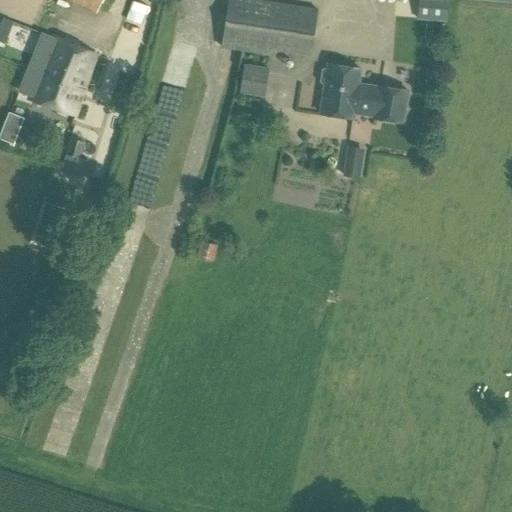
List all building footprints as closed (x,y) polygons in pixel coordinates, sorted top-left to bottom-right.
[(78,0),(98,9),(102,0),(78,0)] [(260,0),(228,0),(222,47),(309,60),(317,9),(260,0)] [(511,0),(419,0),(418,20),(446,22),(447,0),(477,0),(511,2),(511,0)] [(42,32),(20,90),(31,94),(29,98),(75,114),(84,90),(97,55),(86,51),(87,49),(54,36),(52,36),(42,32)] [(244,64),(240,93),(263,97),(268,68),(244,64)] [(322,70),(320,82),(325,85),(321,113),(352,118),(353,112),(374,116),(373,118),(402,122),(407,91),(378,86),(378,88),(357,85),(360,69),(328,64),(328,67),(322,70)] [(302,127),(341,132),(343,119),(304,113),(302,127)] [(70,138),(65,154),(81,159),(85,142),(70,138)] [(345,146),(339,175),(356,178),(361,149),(345,146)] [(65,154),(61,166),(85,173),(88,160),(81,159),(65,154)] [(47,203),(38,234),(60,241),(69,210),(47,203)] [(135,237),(149,243),(156,225),(141,220),(135,237)] [(214,262),(218,246),(202,242),(198,258),(214,262)] [(66,409),(62,426),(86,432),(90,415),(66,409)]
